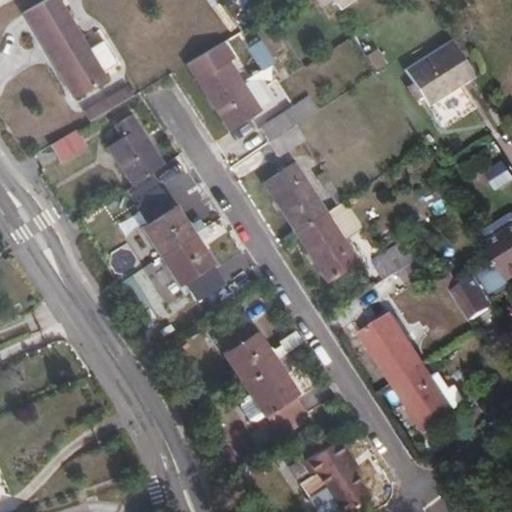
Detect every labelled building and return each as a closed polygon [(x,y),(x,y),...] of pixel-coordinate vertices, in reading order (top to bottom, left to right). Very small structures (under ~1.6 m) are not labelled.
[(63,0),(49,0),(28,13),(47,44),(49,43),(55,53),(53,54),(79,98),(111,78),(63,0)] [(474,73),(452,38),(406,69),(428,104),(474,73)] [(225,42),(191,63),(233,132),(264,112),(232,61),(236,59),(225,42)] [(299,104),(308,117),(334,99),(326,86),(299,104)] [(334,99),(308,117),(316,129),(342,112),(334,99)] [(89,112),(95,122),(113,111),(107,100),(89,112)] [(113,147),(139,186),(169,166),(137,116),(121,126),(128,138),(113,147)] [(82,130),(59,144),(69,162),(93,147),(82,130)] [(268,184),(299,230),(329,211),(299,165),(268,184)] [(146,229),(165,258),(209,229),(203,221),(193,228),(180,207),(178,208),(165,188),(139,205),(151,225),(146,229)] [(329,211),(299,230),(332,283),(362,264),(329,211)] [(491,244),(511,230),(511,215),(485,234),(491,244)] [(209,229),(165,258),(183,286),(188,283),(201,303),(229,286),(215,266),(217,265),(205,246),(215,239),(209,229)] [(511,230),(491,244),(502,261),(511,277),(511,276),(511,230)] [(378,263),(389,280),(418,261),(408,244),(378,263)] [(433,273),(423,257),(418,261),(389,280),(386,282),(396,298),(433,273)] [(502,261),(483,273),(500,300),(511,292),(511,276),(511,277),(502,261)] [(386,308),(374,289),(352,304),(363,322),(360,324),(367,336),(397,317),(390,306),(386,308)] [(227,353),(247,383),(291,354),(285,345),(274,352),(261,331),(258,332),(246,313),(221,330),(234,349),(227,353)] [(397,317),(367,336),(397,382),(426,364),(397,317)] [(291,354),(247,383),(254,394),(268,416),(271,414),(282,430),(310,412),(299,394),(301,393),(287,370),(297,364),(291,354)] [(426,364),(397,382),(429,434),(458,416),(426,364)] [(268,416),(254,394),(246,400),(244,407),(252,420),(259,421),(268,416)] [(356,462),(342,440),(325,450),(351,492),(362,485),(356,475),(350,465),(356,462)] [(351,492),(325,450),(307,461),(316,475),(302,483),(319,511),(352,511),(371,500),(362,485),(351,492)] [(350,465),(356,475),(362,471),(356,462),(350,465)]
